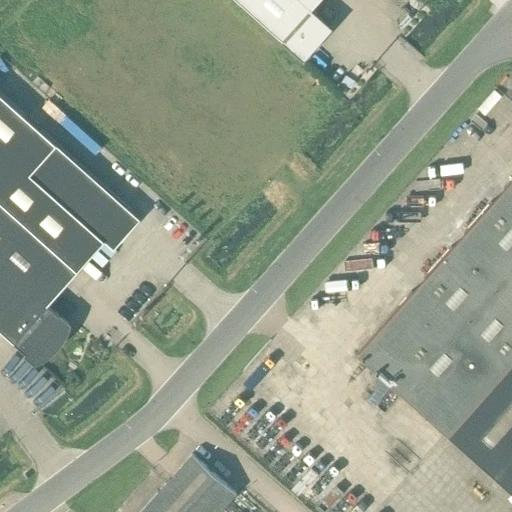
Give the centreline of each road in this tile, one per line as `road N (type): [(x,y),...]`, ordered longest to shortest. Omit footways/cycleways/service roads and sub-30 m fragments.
road 1 (unclassified): [(170,402),(511,19)]
road 2 (unknown): [(315,361),(511,145)]
road 3 (unknown): [(315,361),(478,511)]
road 4 (unknown): [(233,331),(154,263),(122,274),(84,331)]
road 5 (unclassified): [(26,511),(170,402)]
road 6 (unclassified): [(292,511),(170,402)]
